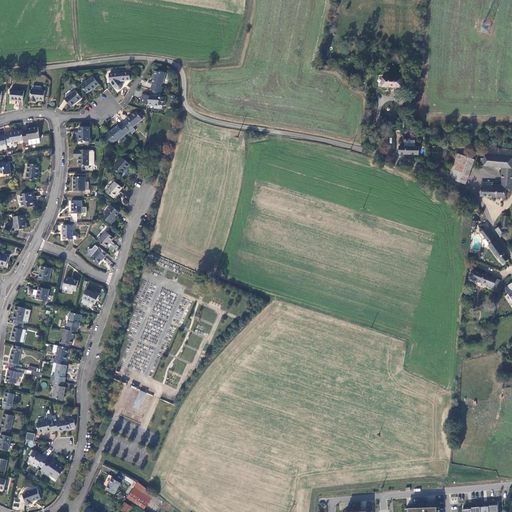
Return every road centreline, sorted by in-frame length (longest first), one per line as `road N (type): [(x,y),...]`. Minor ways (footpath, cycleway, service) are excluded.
road 1 (unclassified): [(185,105),(217,122),(405,161),(475,195),(511,255)]
road 2 (residential): [(62,500),(80,446),(87,365),(116,282)]
road 3 (unclassified): [(185,105),(177,65),(151,58),(0,71)]
road 4 (residential): [(34,242),(56,180),(54,117)]
